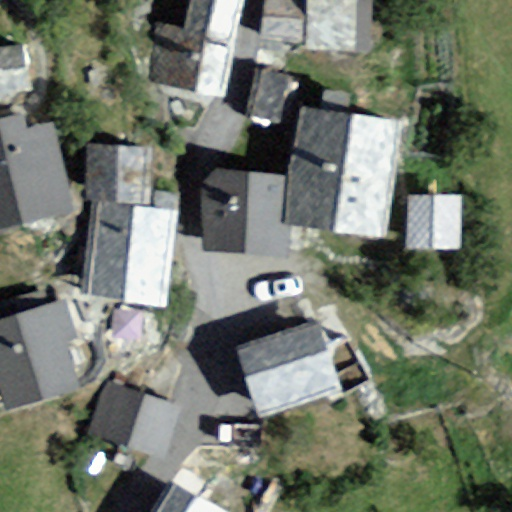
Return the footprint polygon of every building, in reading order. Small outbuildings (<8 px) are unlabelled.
[(225,97),(244,0),(187,0),(182,26),(157,21),(145,81),(225,97)] [(303,42),(305,0),(259,0),(257,40),(303,42)] [(305,0),(303,42),(302,49),(366,52),(369,0),(305,0)] [(0,102),(5,102),(4,93),(28,89),(21,44),(0,46),(0,102)] [(287,122),(296,74),(255,67),(246,114),(287,122)] [(399,121),(296,105),(285,171),(283,223),(380,238),(399,121)] [(48,107),(0,118),(0,228),(73,210),(48,107)] [(153,146),(86,144),(85,201),(151,203),(153,146)] [(202,252),(282,254),(283,223),(285,171),(216,168),(204,183),(202,252)] [(460,194),(406,194),(406,248),(460,248),(460,194)] [(177,212),(92,201),(80,296),(166,306),(177,212)] [(77,338),(64,298),(0,319),(0,393),(6,411),(81,386),(67,342),(77,338)] [(319,321),(236,349),(260,418),(342,390),(319,321)] [(181,408),(106,380),(87,432),(162,460),(181,408)] [(225,511),(175,481),(156,511),(225,511)]
